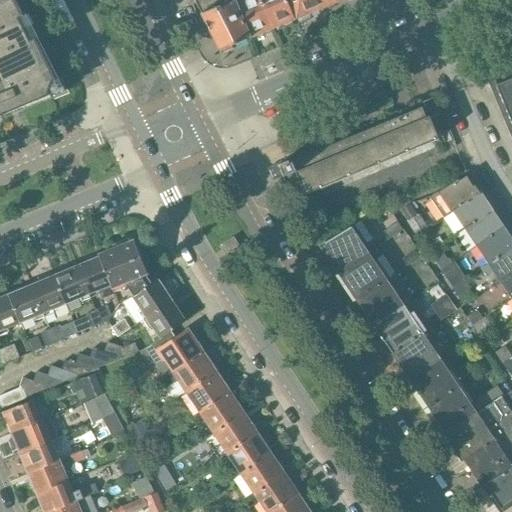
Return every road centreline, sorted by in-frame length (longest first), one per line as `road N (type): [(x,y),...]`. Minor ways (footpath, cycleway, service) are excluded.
road 1 (tertiary): [(442,511),(268,250),(209,140)]
road 2 (tertiary): [(154,165),(374,511)]
road 3 (residential): [(511,204),(487,167),(433,28)]
road 4 (tertiary): [(257,98),(433,28)]
road 5 (residential): [(0,235),(154,165)]
road 6 (residential): [(137,129),(0,179)]
road 7 (tertiary): [(73,0),(137,129)]
road 8 (tertiary): [(192,107),(136,0)]
